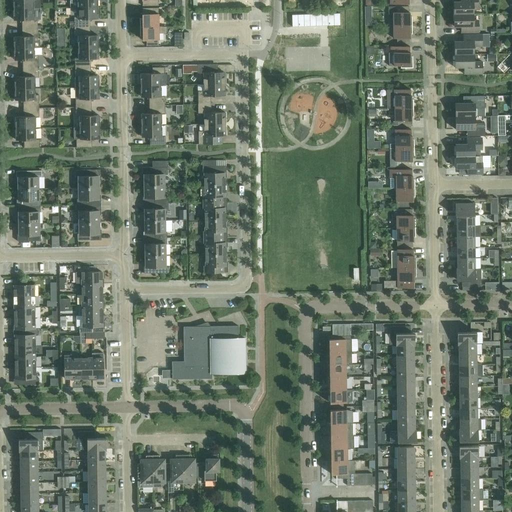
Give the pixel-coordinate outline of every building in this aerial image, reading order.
[(13,0),(13,8),(33,8),(33,0),(13,0)] [(454,14),(473,14),(473,8),(478,8),(477,0),(460,0),(461,2),(454,2),(454,14)] [(68,14),(68,6),(60,5),(59,13),(68,14)] [(393,25),(412,25),(412,16),(409,16),(409,6),(388,7),(388,14),(393,14),(393,25)] [(97,7),(70,8),(70,15),(74,15),(74,28),(90,27),(90,19),(98,19),(97,7)] [(33,8),(13,8),(14,20),(22,20),(22,28),(38,28),(37,19),(34,19),(33,8)] [(140,27),(159,27),(158,8),(142,8),(142,18),(140,18),(140,27)] [(292,27),(327,26),(340,25),(340,13),(292,15),(292,27)] [(473,21),(473,14),(454,14),(454,26),(461,26),(461,32),(478,32),(478,21),(473,21)] [(412,25),(393,25),(393,39),(396,39),(397,44),(409,44),(409,34),(412,34),(412,25)] [(90,36),(90,27),(74,28),(74,36),(78,36),(78,47),(98,47),(98,35),(90,36)] [(166,27),(159,27),(140,27),(140,36),(142,36),(142,40),(146,40),(146,46),(158,46),(158,40),(159,40),(159,33),(166,33),(166,27)] [(38,28),(22,28),(22,37),(14,37),(14,48),(40,48),(40,41),(38,41),(38,28)] [(454,55),(473,54),(473,47),(489,47),(489,34),(463,35),(463,41),(454,42),(454,55)] [(391,47),(391,52),(388,53),(389,66),(400,66),(400,68),(413,68),(412,56),(410,56),(409,46),(390,47),(391,47)] [(98,47),(78,47),(78,59),(75,59),(75,67),(90,67),(90,59),(98,59),(98,47)] [(40,48),(14,48),(14,60),(22,60),(22,68),(38,68),(38,55),(40,55),(40,48)] [(474,62),(473,54),(454,55),(454,68),(464,67),(464,74),(482,74),(482,62),(474,62)] [(91,76),(90,67),(75,67),(75,87),(99,87),(99,75),(91,76)] [(141,85),(161,85),(161,74),(164,73),(164,67),(152,67),(152,73),(140,74),(141,85)] [(203,84),(225,84),(225,72),(209,73),(209,67),(197,67),(197,73),(203,73),(203,84)] [(38,68),(22,68),(23,77),(15,77),(15,88),(35,88),(35,77),(38,77),(38,68)] [(225,84),(203,84),(204,91),(198,91),(198,104),(211,104),(210,96),(225,96),(225,84)] [(161,96),(161,85),(141,85),(141,97),(149,97),(149,105),(165,105),(165,96),(161,96)] [(99,87),(75,87),(75,107),(91,107),(91,99),(99,99),(99,87)] [(35,88),(15,88),(15,100),(23,100),(23,108),(39,108),(39,95),(35,95),(35,88)] [(410,89),(391,90),(387,90),(387,108),(394,108),(413,108),(413,99),(410,99),(410,89)] [(484,96),(471,96),(471,103),(455,104),(455,116),(474,116),(484,116),(484,96)] [(211,104),(198,104),(198,113),(204,113),(204,124),(225,124),(225,112),(211,113),(211,104)] [(165,105),(149,105),(149,114),(141,114),(141,125),(161,125),(161,114),(165,114),(165,105)] [(91,116),(91,107),(75,107),(76,116),(79,116),(79,127),(99,127),(99,115),(91,116)] [(376,115),(376,107),(367,107),(367,115),(376,115)] [(39,108),(23,108),(23,117),(15,117),(15,128),(35,128),(35,117),(39,117),(39,108)] [(413,117),(413,108),(394,108),(395,122),(398,121),(398,127),(411,127),(410,117),(413,117)] [(474,116),(455,116),(455,129),(471,129),(471,136),(485,136),(485,123),(475,124),(474,116)] [(225,124),(204,124),(204,131),(198,131),(198,144),(222,144),(221,136),(225,136),(225,124)] [(161,125),(141,125),(141,137),(149,137),(150,145),(165,145),(165,136),(161,136),(161,125)] [(99,127),(79,127),(80,139),(76,139),(76,147),(92,147),(92,139),(100,139),(99,127)] [(36,139),(35,128),(15,128),(16,140),(24,140),(24,148),(39,148),(39,139),(36,139)] [(395,130),(395,144),(389,144),(389,148),(414,148),(414,139),(411,139),(411,129),(398,130),(395,130)] [(456,156),(482,156),(480,156),(480,150),(482,150),(482,138),(469,138),(469,144),(456,144),(456,156)] [(414,148),(389,148),(390,167),(411,167),(411,157),(414,157),(414,148)] [(482,156),(456,156),(456,169),(469,168),(470,174),(482,174),(482,156)] [(216,160),(202,160),(202,174),(204,174),(204,184),(200,184),(200,185),(224,185),(224,174),(226,174),(226,166),(216,166),(216,160)] [(167,161),(152,161),(152,167),(142,167),(142,175),(144,175),(144,186),(164,186),(164,175),(168,175),(167,161)] [(411,169),(392,170),(390,170),(390,188),(396,188),(414,188),(414,179),(411,179),(411,169)] [(100,170),(88,170),(75,170),(75,176),(78,176),(78,188),(98,188),(98,176),(100,176),(100,170)] [(41,171),(28,171),(16,171),(16,178),(18,178),(18,189),(38,188),(38,177),(41,177),(41,171)] [(225,196),(224,185),(200,185),(200,186),(204,186),(204,196),(203,196),(203,203),(226,202),(226,196),(225,196)] [(164,186),(144,186),(144,197),(142,197),(143,203),(168,203),(168,197),(164,197),(164,186)] [(38,188),(18,189),(18,200),(16,200),(17,206),(40,206),(40,200),(38,200),(38,188)] [(98,188),(78,188),(79,199),(77,199),(77,205),(75,205),(101,205),(100,199),(99,199),(98,188)] [(415,197),(414,188),(396,188),(396,207),(412,207),(412,197),(415,197)] [(226,202),(203,203),(203,209),(205,209),(205,219),(201,219),(201,220),(225,220),(225,208),(227,208),(226,202)] [(168,203),(143,203),(143,210),(144,210),(145,221),(165,220),(165,209),(168,209),(168,203)] [(473,215),(473,216),(474,216),(474,204),(455,204),(455,211),(457,211),(457,215),(473,215)] [(101,205),(75,205),(75,212),(79,212),(79,223),(99,222),(99,211),(101,211),(101,205)] [(40,212),(40,206),(17,206),(17,212),(18,212),(19,224),(39,223),(39,212),(40,212)] [(396,228),(415,228),(415,219),(412,219),(412,209),(393,210),(393,216),(396,216),(396,228)] [(473,226),(473,216),(473,215),(457,215),(457,226),(473,226)] [(165,220),(145,221),(145,232),(143,232),(143,238),(167,238),(167,232),(165,232),(165,220)] [(225,231),(225,220),(201,220),(201,221),(205,221),(205,231),(203,231),(203,237),(227,237),(227,231),(225,231)] [(99,222),(79,223),(79,234),(77,234),(77,240),(101,240),(101,233),(99,233),(99,222)] [(39,223),(19,224),(19,235),(17,235),(17,241),(41,241),(41,234),(39,234),(39,223)] [(480,226),(473,226),(457,226),(457,237),(480,236),(480,226)] [(415,228),(396,228),(397,247),(413,247),(412,237),(415,237),(415,228)] [(480,247),(480,236),(457,237),(457,248),(474,247),(480,247)] [(227,237),(203,237),(203,244),(205,244),(205,254),(201,254),(201,255),(225,254),(225,243),(227,243),(227,237)] [(167,238),(143,238),(143,244),(145,244),(145,256),(165,255),(165,244),(167,244),(167,238)] [(381,247),(369,246),(369,254),(381,255),(381,247)] [(474,258),(474,247),(457,248),(458,258),(474,258)] [(397,268),(416,268),(416,259),(413,259),(413,249),(397,250),(397,268)] [(226,265),(225,254),(201,255),(201,256),(205,256),(205,266),(204,266),(204,272),(227,272),(227,265),(226,265)] [(165,255),(145,256),(145,267),(143,267),(144,273),(169,273),(169,266),(165,266),(165,255)] [(474,258),(458,258),(458,269),(474,269),(474,268),(474,258)] [(78,267),(78,272),(76,272),(76,283),(82,283),(102,283),(102,272),(87,272),(87,267),(78,267)] [(370,267),(369,277),(381,277),(381,268),(370,267)] [(416,268),(397,268),(397,281),(383,281),(384,288),(413,288),(413,277),(416,277),(416,268)] [(458,269),(456,269),(456,276),(458,275),(458,280),(468,280),(468,287),(481,286),(481,280),(475,280),(475,268),(474,268),(474,269),(458,269)] [(102,294),(102,283),(82,283),(82,294),(102,294)] [(14,296),(34,296),(34,285),(14,285),(14,296)] [(102,305),(102,294),(82,294),(82,305),(102,305)] [(34,307),(34,296),(14,296),(14,307),(34,307)] [(102,305),(82,305),(82,316),(102,315),(102,305)] [(34,318),(34,307),(14,307),(14,318),(34,318)] [(102,315),(82,316),(82,327),(79,327),(79,333),(85,333),(91,333),(93,333),(93,332),(93,327),(102,326),(102,315)] [(35,329),(34,318),(14,318),(14,329),(24,329),(35,329)] [(350,324),(332,324),(332,335),(350,335),(350,324)] [(212,378),(211,373),(245,373),(245,338),(238,338),(238,326),(183,327),(184,361),(172,362),(172,379),(212,378)] [(414,333),(409,333),(409,326),(389,327),(389,345),(395,345),(415,344),(414,333)] [(35,329),(24,329),(24,335),(15,335),(15,346),(35,346),(35,335),(38,335),(38,329),(35,329)] [(475,343),(475,344),(476,344),(476,332),(457,333),(457,344),(459,344),(475,343)] [(332,335),(332,339),(329,339),(329,352),(345,352),(350,352),(358,352),(357,339),(350,335),(332,335)] [(475,354),(475,344),(475,343),(459,344),(459,355),(475,354)] [(415,345),(415,344),(395,345),(396,345),(397,356),(413,356),(413,345),(415,345)] [(35,346),(15,346),(15,357),(35,357),(35,346)] [(350,352),(345,352),(329,352),(329,365),(345,365),(350,365),(350,352)] [(103,378),(103,358),(103,353),(92,353),(92,358),(92,378),(103,378)] [(476,365),(475,354),(459,355),(459,365),(476,365)] [(81,378),(81,358),(70,358),(70,355),(64,355),(64,378),(70,378),(81,378)] [(413,356),(397,356),(397,367),(413,366),(413,356)] [(35,367),(35,357),(15,357),(15,368),(35,367)] [(92,358),(81,358),(81,378),(92,378),(92,358)] [(346,377),(345,365),(329,365),(329,377),(346,377)] [(482,365),(476,365),(459,365),(459,376),(476,376),(482,376),(482,365)] [(413,377),(413,366),(397,367),(397,377),(413,377)] [(35,378),(35,367),(15,368),(15,379),(25,379),(25,385),(39,384),(39,378),(35,378)] [(159,383),(159,369),(150,369),(150,383),(159,383)] [(476,387),(476,376),(459,376),(460,387),(476,387)] [(346,377),(329,377),(329,390),(346,390),(346,377)] [(414,388),(413,377),(397,377),(397,388),(414,388)] [(476,397),(476,387),(460,387),(460,398),(476,397)] [(414,388),(397,388),(397,399),(414,398),(414,388)] [(352,390),(346,390),(329,390),(330,403),(346,403),(352,401),(352,390)] [(476,408),(476,397),(460,398),(460,409),(476,408)] [(414,409),(414,398),(397,399),(397,409),(414,409)] [(476,419),(476,408),(460,409),(460,419),(476,419)] [(414,420),(414,409),(397,409),(398,420),(414,420)] [(352,411),(346,410),(330,410),(330,423),(350,423),(352,423),(352,411)] [(481,419),(476,419),(460,419),(460,429),(460,430),(477,430),(477,429),(478,429),(478,430),(481,430),(481,419)] [(414,420),(398,420),(398,430),(414,430),(414,420)] [(351,428),(350,423),(330,423),(330,436),(347,436),(346,428),(351,428)] [(460,430),(460,429),(458,430),(459,441),(478,441),(478,430),(478,429),(477,429),(477,430),(460,430)] [(414,430),(398,430),(397,431),(397,442),(416,442),(416,430),(414,430)] [(104,438),(95,438),(95,431),(78,431),(78,438),(82,438),(82,450),(87,450),(106,449),(106,443),(104,443),(104,438)] [(24,432),(24,439),(20,439),(20,444),(18,444),(19,451),(38,450),(38,439),(39,439),(39,432),(24,432)] [(354,436),(347,436),(330,436),(330,449),(347,448),(354,448),(354,436)] [(477,457),(477,458),(478,458),(478,446),(459,446),(459,458),(461,458),(461,457),(477,457)] [(397,458),(414,458),(413,447),(397,447),(397,458)] [(347,448),(330,449),(331,461),(347,461),(347,448)] [(106,449),(87,450),(88,450),(88,461),(105,461),(104,450),(106,450),(106,449)] [(38,450),(19,451),(20,451),(21,462),(37,462),(37,451),(38,451),(38,450)] [(218,470),(218,454),(211,454),(211,459),(206,459),(206,463),(197,463),(198,478),(204,478),(204,480),(216,480),(216,471),(218,470)] [(153,487),(152,455),(145,455),(145,460),(141,460),(141,464),(137,464),(137,487),(153,487)] [(159,455),(152,455),(153,487),(161,487),(163,486),(164,484),(164,483),(164,479),(168,479),(167,463),(164,463),(164,459),(159,459),(159,455)] [(183,482),(182,455),(175,455),(175,459),(171,459),(171,463),(167,463),(168,479),(171,478),(171,482),(183,482)] [(198,478),(197,463),(194,463),(194,459),(189,459),(189,455),(182,455),(183,482),(194,482),(194,478),(198,478)] [(477,468),(477,458),(477,457),(461,457),(461,458),(461,468),(477,468)] [(414,468),(414,458),(397,458),(397,469),(414,468)] [(105,461),(88,461),(88,472),(105,472),(105,461)] [(354,461),(347,461),(331,461),(331,474),(336,474),(336,479),(341,479),(341,474),(347,474),(353,474),(354,474),(354,461)] [(37,473),(37,462),(21,462),(21,473),(37,473)] [(414,468),(397,469),(398,480),(414,479),(414,468)] [(477,478),(477,468),(461,468),(461,479),(477,478)] [(105,472),(88,472),(89,483),(105,482),(105,472)] [(37,483),(37,473),(21,473),(21,484),(37,483)] [(477,478),(461,479),(461,490),(478,489),(477,478)] [(414,479),(398,480),(398,491),(414,490),(414,479)] [(105,482),(89,483),(89,493),(105,493),(105,482)] [(37,494),(37,483),(21,484),(21,494),(37,494)] [(482,489),(478,489),(461,490),(461,500),(478,500),(483,500),(482,489)] [(414,501),(414,490),(398,491),(398,501),(414,501)] [(105,493),(89,493),(89,504),(105,504),(105,493)] [(38,505),(37,494),(21,494),(21,505),(38,505)] [(478,500),(461,500),(461,511),(478,511),(478,500)] [(414,511),(414,501),(398,501),(398,511),(414,511)]
